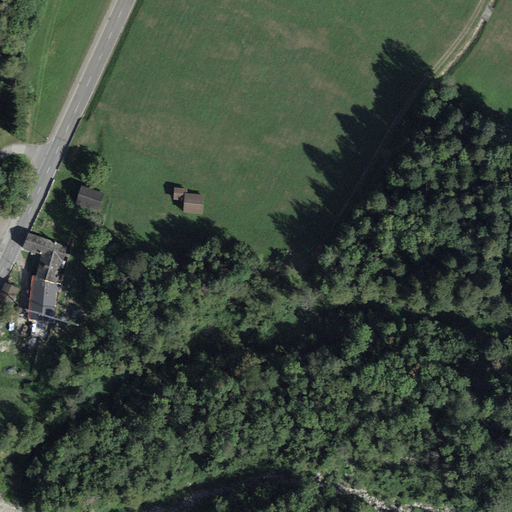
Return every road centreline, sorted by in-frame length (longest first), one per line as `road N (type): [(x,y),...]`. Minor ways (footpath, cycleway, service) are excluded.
road 1 (track): [(483,0),(340,226)]
road 2 (secondary): [(126,0),(51,164)]
road 3 (secondary): [(51,164),(0,277)]
